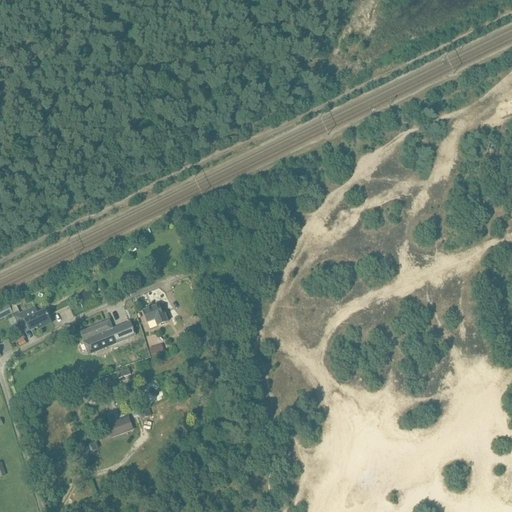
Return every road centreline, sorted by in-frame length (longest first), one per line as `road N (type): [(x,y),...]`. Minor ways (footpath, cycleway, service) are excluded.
road 1 (track): [(0,260),(511,14)]
road 2 (unclassified): [(0,363),(183,276)]
road 3 (unclassified): [(42,511),(0,370)]
